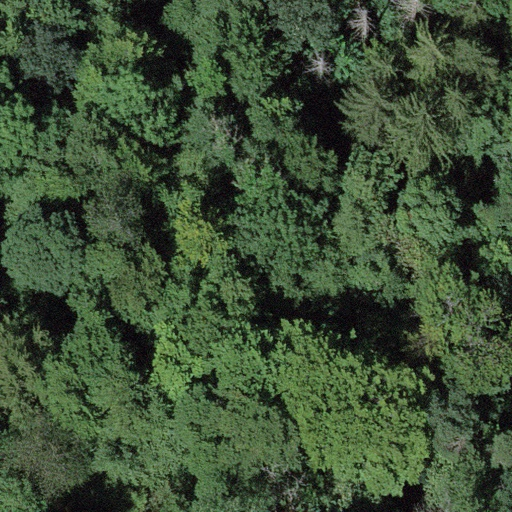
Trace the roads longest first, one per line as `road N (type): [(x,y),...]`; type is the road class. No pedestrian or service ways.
road 1 (track): [(511,185),(354,337),(128,511)]
road 2 (track): [(0,280),(189,0)]
